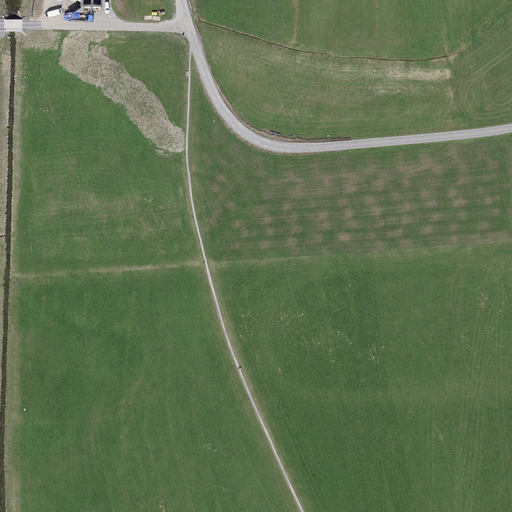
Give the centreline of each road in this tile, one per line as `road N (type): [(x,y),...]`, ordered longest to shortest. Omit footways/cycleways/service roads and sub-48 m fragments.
road 1 (unclassified): [(179,0),(214,102),(244,131),(299,153),(511,130)]
road 2 (track): [(187,28),(0,26)]
